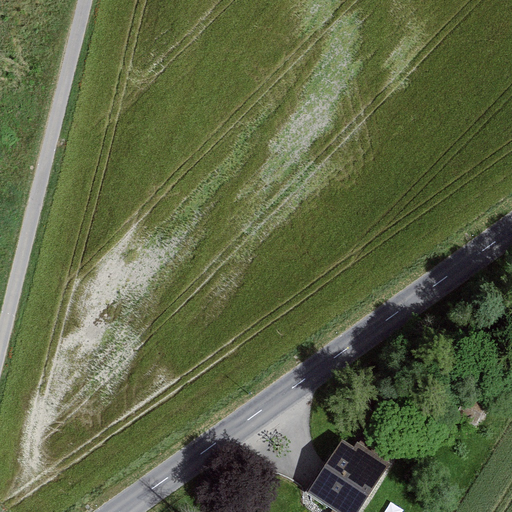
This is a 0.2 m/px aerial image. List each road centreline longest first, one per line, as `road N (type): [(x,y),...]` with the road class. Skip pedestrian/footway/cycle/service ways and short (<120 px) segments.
road 1 (tertiary): [(116,511),(511,226)]
road 2 (unclassified): [(0,348),(89,0)]
